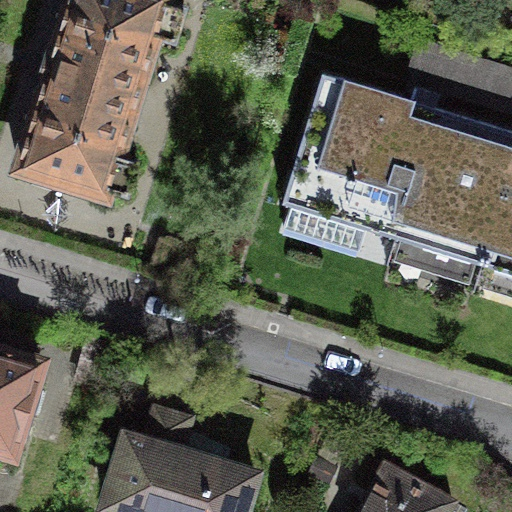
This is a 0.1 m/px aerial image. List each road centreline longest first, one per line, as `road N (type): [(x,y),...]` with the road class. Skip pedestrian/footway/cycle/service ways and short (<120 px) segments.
road 1 (residential): [(191,333),(511,433)]
road 2 (residential): [(0,273),(191,333)]
